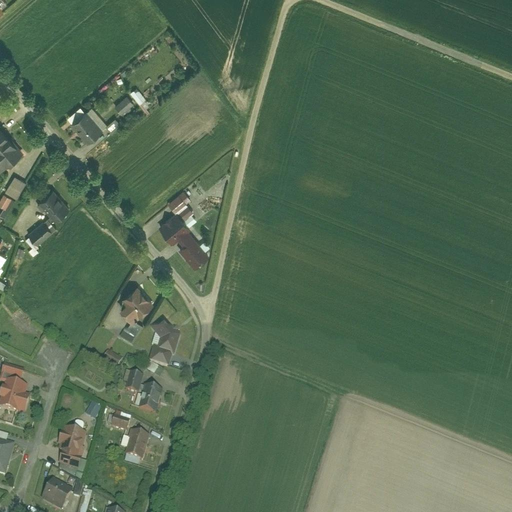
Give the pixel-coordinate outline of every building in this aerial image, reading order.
[(136,87),(131,92),(140,102),(145,97),(136,87)] [(129,94),(118,105),(124,113),(137,102),(129,94)] [(75,123),(91,143),(106,129),(89,110),(75,123)] [(115,117),(107,125),(112,131),(121,124),(115,117)] [(0,168),(0,169),(5,165),(7,166),(22,153),(0,126),(0,168)] [(28,181),(17,175),(8,191),(19,197),(28,181)] [(56,187),(41,200),(58,221),(73,207),(56,187)] [(174,212),(190,199),(184,190),(167,203),(174,212)] [(17,199),(6,193),(1,204),(11,209),(17,199)] [(179,211),(162,225),(176,243),(182,238),(187,244),(182,249),(197,268),(212,256),(192,231),(194,229),(179,211)] [(47,220),(31,233),(40,244),(56,230),(47,220)] [(130,302),(124,307),(135,322),(156,302),(140,284),(126,297),(130,302)] [(163,340),(160,349),(178,354),(184,335),(167,316),(153,328),(163,340)] [(118,368),(123,360),(109,351),(103,359),(118,368)] [(135,375),(131,392),(138,394),(142,377),(135,375)] [(30,386),(9,380),(1,407),(28,414),(33,397),(28,396),(30,386)] [(166,390),(148,386),(142,409),(160,414),(166,390)] [(91,404),(86,417),(96,421),(101,408),(91,404)] [(111,428),(127,433),(131,417),(115,413),(111,428)] [(89,433),(68,428),(62,450),(84,456),(89,433)] [(152,436),(135,431),(129,455),(146,460),(152,436)] [(17,445),(0,439),(0,472),(8,475),(17,445)] [(76,490),(56,479),(46,498),(66,510),(76,490)] [(87,511),(92,493),(84,491),(78,511),(87,511)]
